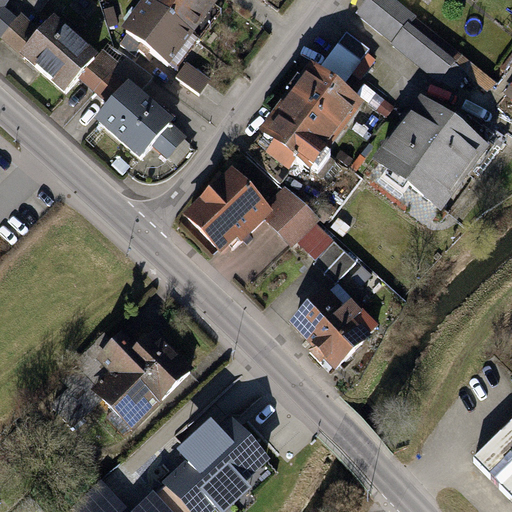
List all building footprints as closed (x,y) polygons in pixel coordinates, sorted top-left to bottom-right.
[(15,3),(11,0),(0,0),(0,36),(27,56),(42,35),(9,12),(15,3)] [(236,9),(222,0),(156,0),(133,33),(191,73),(236,9)] [(423,22),(394,0),(377,0),(363,18),(448,85),(464,65),(417,29),(423,22)] [(116,64),(69,22),(35,59),(82,101),(116,64)] [(375,53),(351,36),(342,49),(365,66),(375,53)] [(370,116),(312,74),(264,140),(326,185),(341,165),(337,161),(370,116)] [(186,128),(140,90),(110,127),(156,165),(186,128)] [(497,148),(430,99),(381,166),(448,214),(497,148)] [(271,207),(240,175),(194,220),(233,260),(272,222),(296,247),(322,222),(289,189),(271,207)] [(383,341),(340,296),(303,331),(347,376),(383,341)] [(120,380),(104,396),(143,436),(205,376),(165,335),(149,350),(138,338),(108,367),(120,380)] [(168,511),(239,511),(280,473),(227,418),(179,463),(184,469),(154,497),(168,511)] [(511,428),(477,463),(511,497),(511,428)] [(166,511),(157,502),(145,511),(130,511),(118,498),(102,511),(166,511)]
